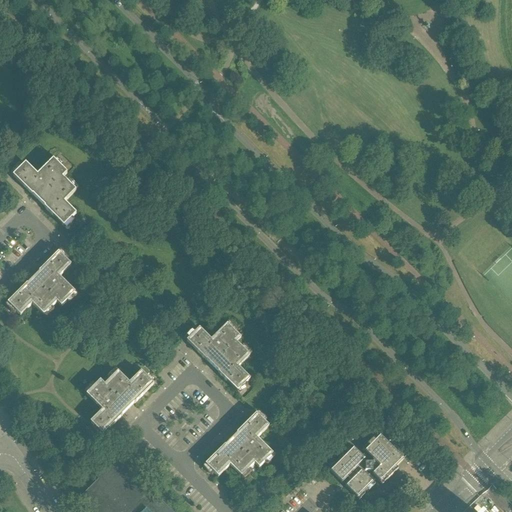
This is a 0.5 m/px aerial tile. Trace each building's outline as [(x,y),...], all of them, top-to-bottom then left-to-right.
[(44,208),(63,227),(76,215),(64,203),(75,192),(62,179),(67,174),(53,160),(38,175),(37,176),(25,164),(12,177),(32,196),(44,207),(44,208)] [(7,304),(20,317),(32,305),(43,317),(57,303),(61,308),(75,294),(60,279),(59,278),(71,266),(58,253),(38,273),(39,273),(27,285),(26,285),(7,304)] [(236,344),(240,339),(227,325),(211,341),(199,329),(186,342),(206,361),(218,373),(237,393),(250,380),(238,368),(249,357),(236,344)] [(100,381),(86,395),(101,410),(102,411),(90,423),(103,436),(122,416),(121,416),(133,404),(134,404),(153,385),(141,372),(129,384),(117,373),(104,386),(100,381)] [(258,469),(272,455),(257,439),(268,427),(256,415),(236,434),(237,434),(225,447),(224,446),(205,465),(218,478),(229,466),(241,478),(254,464),(258,469)] [(372,463),(372,472),(373,473),(371,475),(380,484),(385,479),(387,481),(393,475),(391,473),(403,460),(398,455),(400,453),(394,447),(392,449),(380,437),(375,442),(373,439),(367,445),(369,448),(364,452),(372,461),(373,462),(372,463)] [(353,448),(345,456),(357,468),(365,460),(353,448)] [(345,456),(337,464),(349,476),(357,468),(345,456)] [(171,511),(152,493),(152,491),(150,491),(142,483),(142,481),(140,481),(132,472),(132,471),(130,471),(119,460),(106,473),(105,472),(104,472),(103,471),(102,471),(101,471),(100,471),(99,472),(98,473),(97,473),(97,474),(96,475),(96,476),(96,477),(96,478),(97,479),(97,480),(98,481),(89,489),(77,501),(87,511),(145,511),(146,511),(171,511)] [(349,476),(337,464),(330,472),(342,484),(349,476)] [(361,471),(353,479),(365,491),(372,483),(361,471)] [(365,491),(353,479),(345,487),(357,499),(365,491)]
